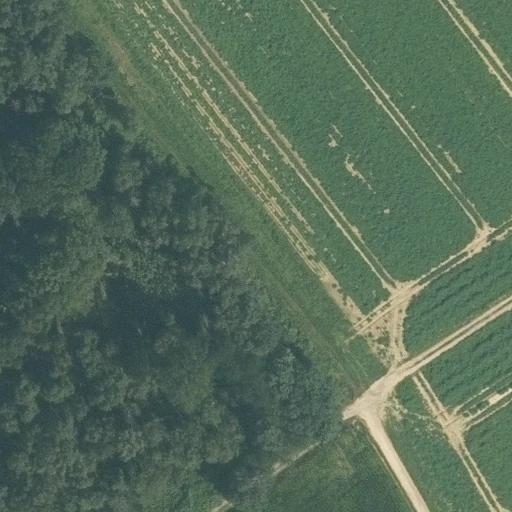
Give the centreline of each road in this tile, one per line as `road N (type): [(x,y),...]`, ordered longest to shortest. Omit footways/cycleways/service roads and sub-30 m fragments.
road 1 (track): [(60,0),(372,410)]
road 2 (track): [(372,410),(234,511)]
road 3 (track): [(372,410),(511,315)]
